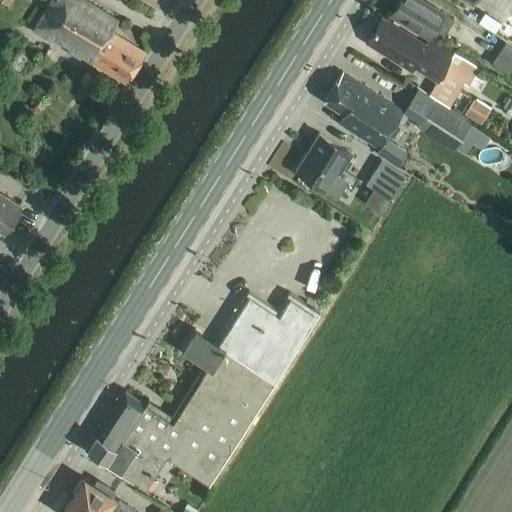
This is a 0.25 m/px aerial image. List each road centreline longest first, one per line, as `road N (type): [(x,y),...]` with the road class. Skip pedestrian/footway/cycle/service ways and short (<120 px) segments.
road 1 (primary): [(8,511),(332,0)]
road 2 (unclassified): [(0,311),(196,0)]
